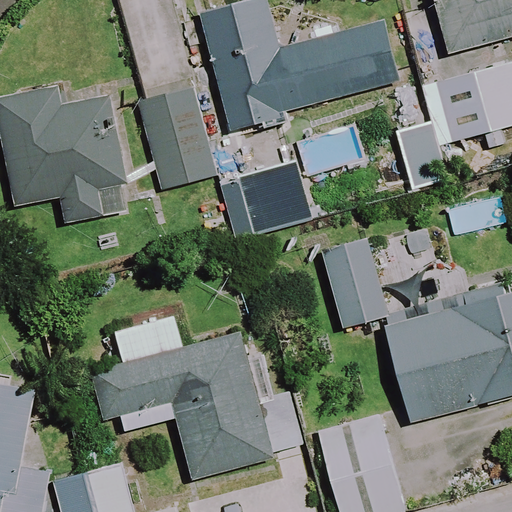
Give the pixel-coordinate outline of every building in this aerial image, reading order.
[(511,39),(511,0),(435,0),(451,57),(511,39)] [(279,52),(266,1),(201,18),(231,137),(286,123),(284,115),(403,85),(388,25),(279,52)] [(511,129),(511,64),(436,85),(453,146),(511,129)] [(128,217),(106,81),(0,98),(0,130),(13,209),(59,202),(63,227),(128,217)] [(218,180),(197,90),(140,104),(161,194),(218,180)] [(442,165),(427,107),(401,114),(416,172),(442,165)] [(312,224),(297,166),(221,186),(235,243),(312,224)] [(390,320),(373,246),(327,257),(343,331),(390,320)] [(511,398),(511,297),(387,330),(411,425),(511,398)] [(184,353),(175,319),(116,335),(125,367),(92,375),(105,425),(174,407),(194,482),(303,453),(288,396),(260,403),(243,338),(184,353)] [(37,391),(0,384),(0,511),(40,511),(47,478),(22,473),(37,391)] [(407,511),(380,417),(316,435),(338,511),(407,511)] [(136,511),(125,468),(86,478),(52,487),(58,511),(136,511)]
